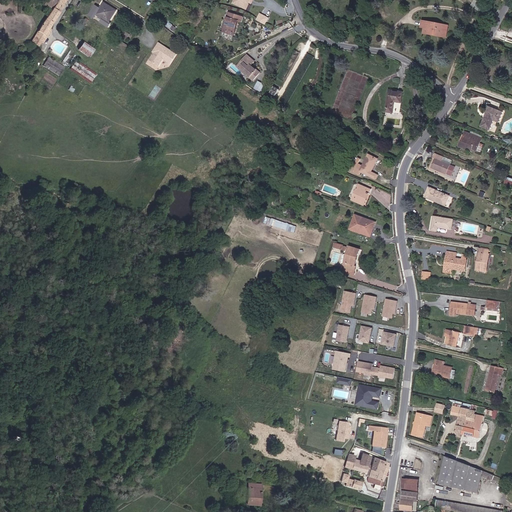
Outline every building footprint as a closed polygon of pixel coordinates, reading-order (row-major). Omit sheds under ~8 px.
[(53,13),(58,16),(68,0),(61,0),(61,1),(53,13)] [(243,0),(241,5),(251,9),(254,2),(254,0),(255,0),(257,1),(257,0),(243,0)] [(99,13),(112,21),(120,10),(106,2),(99,13)] [(40,40),(44,42),(55,27),(53,25),(58,16),(53,13),(37,35),(41,38),(40,40)] [(240,20),(244,21),(245,17),(232,13),(227,28),(232,29),(231,33),(235,34),(236,31),(235,31),(237,25),(238,25),(240,20)] [(256,21),(266,24),(270,17),(260,13),(256,21)] [(431,25),(437,26),(438,18),(424,15),(420,21),(419,27),(430,29),(431,25)] [(175,32),(178,27),(169,21),(166,26),(175,32)] [(130,50),(133,47),(119,37),(116,41),(130,50)] [(80,50),(92,58),(98,49),(86,42),(80,50)] [(177,55),(159,44),(156,48),(158,49),(154,54),(150,62),(159,67),(164,60),(171,65),(177,55)] [(43,66),(60,75),(65,66),(49,56),(43,66)] [(261,72),(251,66),(254,61),(246,56),(238,67),(256,79),(261,72)] [(77,59),(70,69),(91,83),(98,74),(77,59)] [(264,93),(268,87),(262,82),(257,89),(264,93)] [(390,97),(397,97),(399,86),(384,84),(381,102),(389,106),(390,97)] [(282,89),(276,86),(272,94),(278,97),(282,89)] [(492,112),(494,106),(481,101),(478,107),(492,112)] [(485,115),(490,116),(492,112),(478,107),(473,121),(482,124),(485,115)] [(463,143),(468,145),(473,132),(465,129),(463,133),(459,132),(461,127),(456,125),(449,141),(454,144),(456,140),(463,143)] [(434,150),(426,145),(423,151),(426,152),(421,159),(436,167),(437,165),(441,167),(445,159),(432,153),(434,150)] [(443,154),(434,150),(432,153),(445,159),(441,167),(437,165),(436,167),(441,169),(446,159),(441,157),(443,154)] [(379,177),(373,174),(379,161),(371,157),(363,173),(354,168),(352,174),(360,178),(361,177),(377,184),(379,177)] [(436,199),(445,202),(448,194),(427,186),(423,197),(435,201),(436,199)] [(368,203),(363,201),(366,195),(371,197),(373,192),(361,187),(355,202),(367,206),(368,203)] [(266,216),(264,222),(295,232),(297,226),(266,216)] [(439,226),(451,228),(453,219),(434,217),(432,230),(438,231),(439,226)] [(373,236),(377,225),(357,218),(352,232),(360,234),(361,231),(373,236)] [(361,257),(363,251),(351,248),(348,256),(344,254),(342,262),(345,263),(344,267),(357,271),(358,267),(356,266),(359,257),(361,257)] [(477,269),(488,271),(492,254),(490,254),(491,249),(483,248),(481,260),(478,260),(477,269)] [(455,267),(467,269),(469,258),(459,256),(459,251),(449,249),(447,260),(450,260),(449,263),(455,265),(455,267)] [(445,269),(454,270),(455,267),(455,265),(449,263),(450,260),(447,260),(445,269)] [(357,271),(344,267),(342,272),(355,276),(357,271)] [(423,271),(422,278),(432,279),(432,271),(423,271)] [(341,311),(351,312),(352,305),(355,305),(357,292),(345,291),(344,297),(341,296),(341,302),(342,302),(341,311)] [(372,313),(372,308),(376,309),(377,296),(364,294),(363,312),(372,313)] [(383,317),(392,318),(393,312),(396,313),(398,300),(385,298),(383,317)] [(484,305),(495,306),(496,299),(485,298),(484,305)] [(448,311),(472,314),(473,304),(450,301),(448,311)] [(336,339),(347,342),(350,326),(340,323),(336,339)] [(361,325),(359,342),(370,343),(372,326),(361,325)] [(464,331),(473,333),(475,326),(465,325),(464,331)] [(444,344),(454,346),(457,331),(452,330),(453,330),(451,329),(451,330),(444,328),(443,335),(446,336),(444,344)] [(377,343),(394,346),(397,333),(380,329),(377,343)] [(332,369),(347,372),(350,353),(336,350),(332,369)] [(358,360),(356,372),(379,375),(379,377),(393,379),(395,367),(380,365),(380,367),(372,366),(373,363),(358,360)] [(433,374),(451,377),(453,369),(449,368),(449,365),(441,364),(442,361),(432,360),(431,362),(435,363),(433,374)] [(483,389),(493,392),(498,374),(501,375),(503,368),(491,365),(483,389)] [(338,376),(336,382),(351,386),(353,379),(338,376)] [(359,406),(380,410),(381,404),(374,402),(375,399),(373,399),(373,396),(382,398),(383,390),(363,386),(359,406)] [(443,414),(446,405),(437,402),(434,411),(443,414)] [(456,430),(462,432),(467,408),(461,407),(459,418),(456,430)] [(462,432),(480,436),(484,416),(472,413),(473,409),(467,408),(462,432)] [(486,409),(485,415),(497,417),(498,410),(486,409)] [(428,426),(431,426),(434,416),(430,415),(429,419),(417,416),(412,433),(425,437),(428,426)] [(337,420),(335,440),(342,441),(342,438),(349,438),(350,426),(347,426),(347,421),(337,420)] [(384,428),(366,427),(366,431),(371,432),(370,447),(383,448),(384,435),(383,435),(383,433),(384,433),(384,428)] [(359,465),(367,467),(369,457),(361,455),(359,462),(359,465)] [(435,484),(473,499),(484,472),(445,457),(435,484)] [(359,465),(359,462),(346,458),(344,467),(366,473),(367,467),(359,465)] [(386,463),(374,459),(366,482),(379,487),(386,469),(386,463)] [(352,488),(354,480),(342,477),(343,474),(339,473),(337,480),(342,482),(341,486),(352,488)] [(403,492),(418,493),(419,479),(404,479),(403,492)] [(248,502),(261,502),(261,488),(253,487),(254,489),(248,489),(248,502)] [(414,501),(418,501),(418,493),(403,492),(402,508),(414,509),(414,501)] [(435,507),(464,511),(502,511),(503,510),(437,499),(435,507)]
